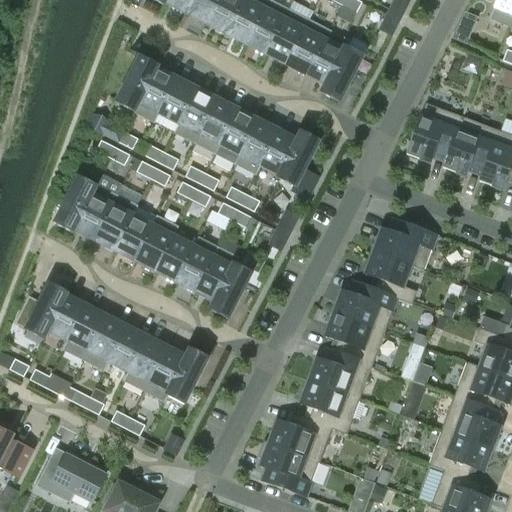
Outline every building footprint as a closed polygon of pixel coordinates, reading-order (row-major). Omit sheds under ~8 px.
[(166,3),(185,13),(192,0),(166,0),(163,6),(164,7),(166,3)] [(192,0),(185,13),(206,24),(217,0),(192,0)] [(217,0),(206,24),(226,34),(243,0),(217,0)] [(243,0),(226,34),(246,45),(268,2),(265,0),(243,0)] [(353,0),(346,0),(342,7),(356,15),(362,4),(353,0)] [(401,17),(403,13),(408,3),(402,0),(396,0),(390,12),(401,17)] [(509,28),(511,20),(511,0),(497,0),(489,20),(509,28)] [(246,45),(267,55),(289,12),(268,2),(246,45)] [(267,55),(287,65),(309,22),(289,12),(267,55)] [(391,37),(398,22),(388,17),(380,31),(391,37)] [(309,22),(287,65),(307,76),(329,33),(309,22)] [(480,37),(471,33),(457,28),(452,39),(475,49),(480,37)] [(307,76),(327,86),(349,43),(329,33),(307,76)] [(327,86),(322,95),(339,104),(363,58),(347,49),(350,44),(349,43),(327,86)] [(511,65),(511,53),(507,52),(503,62),(511,65)] [(117,105),(134,113),(158,67),(141,58),(117,105)] [(159,67),(158,67),(134,113),(155,124),(160,115),(159,114),(177,81),(157,71),(159,67)] [(197,91),(177,81),(159,114),(160,115),(180,125),(197,91)] [(197,91),(180,125),(175,134),(194,144),(199,135),(200,135),(217,102),(197,91)] [(237,112),(217,102),(200,135),(199,135),(194,144),(216,155),(221,146),(220,146),(237,112)] [(444,170),(463,119),(426,105),(406,156),(419,161),(430,165),(435,152),(447,157),(443,170),(444,170)] [(258,122),(237,112),(220,146),(221,146),(240,156),(258,122)] [(480,183),(499,132),(463,119),(444,170),(455,174),(467,178),(471,166),(484,170),(479,183),(480,183)] [(257,176),(261,167),(278,133),(258,122),(240,156),(235,165),(257,176)] [(118,144),(124,133),(110,126),(104,137),(118,144)] [(511,137),(499,132),(480,183),(492,188),(492,187),(503,192),(507,179),(511,180),(511,137)] [(124,133),(118,144),(133,151),(138,141),(124,133)] [(261,167),(280,177),(281,177),(298,143),(297,143),(278,133),(261,167)] [(302,134),(297,143),(298,143),(281,177),(280,177),(278,180),(296,189),(320,143),(302,134)] [(110,160),(116,150),(101,142),(96,153),(110,160)] [(159,165),(164,154),(150,147),(145,158),(159,165)] [(130,157),(116,150),(110,160),(124,168),(130,157)] [(179,162),(164,154),(159,165),(173,172),(179,162)] [(151,181),(156,170),(142,163),(136,174),(151,181)] [(199,186),(205,175),(191,168),(185,179),(199,186)] [(170,178),(156,170),(151,181),(165,188),(170,178)] [(219,182),(205,175),(199,186),(214,193),(219,182)] [(72,234),(96,187),(79,179),(55,225),(72,234)] [(191,202),(197,191),(183,184),(177,195),(191,202)] [(94,241),(117,198),(96,187),(72,234),(73,234),(75,231),(94,241)] [(240,207),(245,196),(231,189),(226,199),(240,207)] [(211,199),(197,191),(191,202),(205,209),(211,199)] [(260,203),(245,196),(240,207),(254,214),(260,203)] [(115,251),(137,208),(117,198),(94,241),(115,251)] [(232,223),(237,212),(223,205),(218,215),(232,223)] [(135,261),(157,218),(156,218),(152,227),(133,218),(138,208),(137,208),(115,251),(135,261)] [(252,219),(237,212),(232,223),(246,230),(252,219)] [(280,227),(290,232),(298,218),(287,213),(280,227)] [(155,272),(177,229),(157,218),(135,261),(155,272)] [(374,253),(424,272),(437,237),(399,223),(395,235),(384,231),(382,230),(374,253)] [(176,282),(193,249),(173,239),(178,229),(177,229),(155,272),(176,282)] [(277,232),(270,247),(280,252),(288,238),(277,232)] [(193,249),(176,282),(196,293),(218,250),(198,239),(193,249)] [(211,312),(238,260),(218,250),(196,293),(215,303),(211,312)] [(359,286),(412,306),(417,293),(403,288),(411,268),(423,273),(424,272),(374,253),(365,276),(367,277),(367,276),(378,280),(374,291),(359,285),(359,286)] [(238,260),(211,312),(228,321),(252,274),(236,266),(239,260),(238,260)] [(43,341),(67,294),(50,285),(26,332),(43,341)] [(412,306),(359,286),(355,297),(344,293),(342,292),(334,316),(385,334),(397,301),(412,307),(412,306)] [(67,294),(43,341),(44,341),(49,332),(68,341),(63,351),(64,351),(86,308),(66,298),(68,294),(67,294)] [(86,308),(64,351),(84,361),(106,318),(86,308)] [(385,334),(334,316),(325,338),(327,339),(338,343),(334,354),(372,368),(385,334)] [(106,318),(84,361),(104,372),(126,329),(106,318)] [(511,327),(511,329),(483,319),(479,331),(511,343),(511,327)] [(126,329),(104,372),(105,372),(110,363),(128,372),(124,382),(146,339),(126,329)] [(467,364),(466,365),(511,381),(511,343),(479,331),(474,344),(487,348),(480,369),(467,364)] [(146,339),(124,382),(145,393),(167,350),(146,339)] [(167,350),(145,393),(165,403),(192,351),(191,350),(186,360),(167,350)] [(192,351),(165,403),(166,403),(169,398),(185,406),(209,359),(192,351)] [(372,368),(334,354),(330,365),(319,361),(319,360),(317,360),(309,383),(360,402),(372,368)] [(10,371),(24,379),(29,368),(15,361),(10,371)] [(509,407),(511,397),(511,381),(466,365),(454,398),(492,413),(496,401),(507,405),(507,406),(509,407)] [(44,389),(50,378),(35,371),(30,382),(44,389)] [(50,378),(44,389),(58,396),(64,386),(50,378)] [(360,402),(309,383),(300,406),(302,407),(302,406),(313,410),(309,421),(294,415),(294,416),(347,436),(360,402)] [(416,419),(427,387),(416,383),(405,414),(416,419)] [(85,410),(90,399),(76,392),(70,403),(85,410)] [(441,432),(492,451),(501,428),(499,427),(499,428),(488,424),(492,413),(454,398),(441,432)] [(104,406),(90,399),(85,410),(99,417),(104,406)] [(125,430),(131,420),(117,413),(111,423),(125,430)] [(347,436),(294,416),(290,427),(279,423),(277,422),(269,444),(264,443),(319,464),(332,431),(347,436)] [(131,420),(125,430),(140,438),(145,427),(131,420)] [(15,437),(0,429),(0,470),(19,480),(34,452),(13,442),(15,437)] [(484,474),(492,451),(441,432),(429,466),(482,486),(482,485),(467,479),(471,469),(482,473),(482,474),(484,474)] [(165,451),(176,457),(183,442),(172,437),(165,451)] [(319,464),(264,443),(258,459),(263,461),(260,468),(262,469),(262,468),(273,472),(268,484),(306,498),(318,464),(319,465),(319,464)] [(92,503),(105,477),(103,476),(104,474),(81,462),(80,464),(67,457),(61,468),(49,461),(36,487),(70,504),(75,494),(92,503)] [(360,496),(383,504),(394,474),(370,466),(360,496)] [(443,472),(431,505),(448,511),(486,511),(490,501),(489,501),(478,497),(482,486),(429,466),(428,467),(443,472)] [(105,511),(155,511),(160,505),(145,497),(134,491),(134,492),(119,484),(105,511)] [(9,511),(18,494),(7,488),(0,502),(0,511),(1,511),(9,511)]
